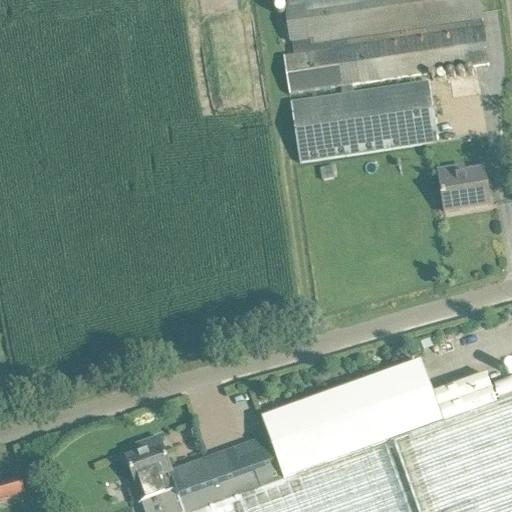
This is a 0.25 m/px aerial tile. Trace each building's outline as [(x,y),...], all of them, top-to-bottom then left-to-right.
[(479,0),(311,0),(285,4),(290,44),(293,44),(295,57),(284,58),(290,96),(339,89),(341,97),(354,96),(352,87),(489,66),(479,0)] [(427,85),(354,96),(341,97),(291,105),(300,164),(436,144),(427,85)] [(439,174),(445,214),(466,210),(466,207),(489,204),(490,207),(491,206),(485,172),(465,175),(464,170),(439,174)] [(187,468),(172,473),(186,511),(204,511),(394,444),(497,407),(486,377),(433,396),(422,364),(263,421),(269,438),(206,461),(206,463),(208,462),(209,466),(188,474),(186,470),(188,469),(187,468)] [(511,511),(511,401),(497,407),(394,444),(418,511),(511,511)] [(186,511),(172,473),(161,442),(145,448),(147,453),(127,460),(133,479),(142,504),(155,500),(159,511),(186,511)] [(204,511),(418,511),(394,444),(204,511)] [(0,502),(26,496),(21,481),(0,486),(0,502)]
